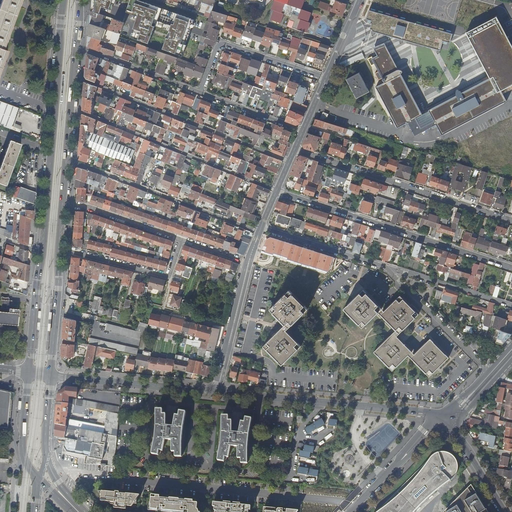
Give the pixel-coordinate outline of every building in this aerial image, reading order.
[(2,0),(0,7),(0,72),(8,52),(4,50),(21,0),(2,0)] [(123,7),(125,0),(123,0),(91,0),(91,11),(103,15),(107,17),(112,18),(113,19),(116,19),(116,20),(120,6),(123,7)] [(131,2),(129,2),(125,0),(123,7),(120,6),(116,20),(124,22),(130,4),(131,2)] [(157,0),(148,0),(147,4),(156,7),(157,4),(166,7),(166,6),(173,9),(174,6),(157,0)] [(208,12),(211,13),(212,10),(216,1),(214,0),(202,0),(202,2),(209,4),(208,6),(209,6),(208,9),(209,9),(208,12)] [(288,25),(296,28),(300,16),(309,20),(312,12),(302,9),(305,0),(259,0),(263,1),(262,0),(274,0),(276,0),(273,10),(275,11),(272,20),(281,23),(285,14),(291,16),(288,25)] [(332,11),(343,15),(346,4),(336,1),(336,2),(333,10),(332,10),(331,11),(332,11)] [(227,18),(228,15),(212,10),(211,13),(210,15),(215,17),(227,20),(227,18)] [(454,34),(369,10),(367,18),(372,20),(371,23),(373,23),(371,29),(374,29),(373,31),(419,44),(430,47),(437,49),(441,50),(444,41),(451,43),(454,34)] [(109,30),(111,25),(101,22),(103,15),(91,11),(90,24),(105,29),(109,30)] [(300,16),(296,28),(307,32),(311,20),(309,20),(300,16)] [(511,85),(511,43),(498,16),(467,32),(491,78),(494,77),(501,91),(511,85)] [(187,20),(179,17),(173,31),(181,34),(187,20)] [(226,22),(227,20),(215,17),(214,23),(217,24),(215,28),(219,30),(223,31),(226,22)] [(121,34),(124,22),(116,20),(116,19),(113,26),(111,25),(109,30),(113,31),(121,34)] [(217,24),(214,23),(208,21),(206,26),(205,30),(217,35),(219,30),(215,28),(217,24)] [(235,27),(236,23),(234,22),(233,25),(227,23),(226,22),(223,31),(233,35),(235,27)] [(120,36),(121,34),(113,31),(110,42),(109,43),(106,42),(104,45),(103,45),(104,41),(103,41),(104,37),(105,29),(90,24),(89,31),(88,46),(113,56),(116,49),(120,36)] [(147,36),(148,31),(132,25),(130,30),(135,31),(141,33),(144,34),(144,35),(147,36)] [(253,37),(255,30),(256,28),(246,25),(246,26),(245,30),(243,36),(252,39),(253,37)] [(241,37),(243,30),(235,27),(233,35),(239,36),(241,37)] [(275,32),(275,30),(266,27),(266,29),(264,33),(262,41),(266,42),(271,44),(272,41),(273,36),(270,35),(271,31),(275,32)] [(203,36),(215,41),(217,35),(205,30),(203,36)] [(262,41),(264,33),(255,30),(253,37),(262,41)] [(283,36),(284,32),(275,30),(275,32),(274,35),(282,38),(283,36)] [(158,51),(160,51),(165,36),(160,35),(155,49),(158,51)] [(282,39),(282,38),(274,35),(273,36),(272,41),(280,44),(281,42),(282,39)] [(127,39),(120,36),(116,49),(123,52),(127,39)] [(211,46),(213,47),(215,41),(203,36),(199,48),(198,48),(201,49),(203,50),(204,46),(203,46),(203,45),(204,45),(205,42),(212,44),(211,46)] [(311,45),(312,41),(302,38),(301,41),(301,44),(310,47),(311,45)] [(128,39),(127,39),(123,52),(133,55),(136,48),(137,43),(128,39)] [(290,44),(290,42),(283,39),(282,42),(281,42),(280,44),(279,48),(288,50),(288,49),(290,44)] [(136,48),(146,52),(147,47),(146,46),(137,43),(136,48)] [(299,48),(290,44),(288,49),(296,52),(295,55),(292,54),(290,61),(294,63),(296,57),(299,48)] [(327,52),(330,46),(320,44),(319,47),(318,49),(327,52)] [(400,74),(384,44),(373,48),(377,56),(371,59),(383,82),(400,74)] [(145,52),(156,56),(158,51),(155,49),(147,47),(146,52),(145,52)] [(307,50),(299,48),(296,57),(304,59),(307,50)] [(165,59),(167,54),(160,51),(158,51),(156,56),(165,59)] [(228,66),(233,52),(231,52),(229,54),(223,52),(222,56),(224,57),(221,63),(228,66)] [(238,69),(238,68),(238,67),(230,64),(232,61),(237,63),(237,64),(239,65),(241,58),(242,56),(233,52),(228,66),(235,68),(238,69)] [(308,60),(314,62),(316,54),(311,53),(309,52),(306,61),(307,62),(308,60)] [(87,54),(86,67),(94,71),(99,58),(87,54)] [(121,59),(129,62),(131,57),(123,54),(121,59)] [(175,63),(177,58),(167,54),(165,59),(168,61),(167,63),(171,64),(172,62),(175,63)] [(322,64),(325,56),(317,54),(316,54),(314,62),(322,64)] [(197,65),(205,68),(208,60),(198,56),(195,61),(198,62),(197,65)] [(238,68),(247,71),(251,61),(241,58),(239,65),(238,67),(238,68)] [(99,72),(107,75),(111,63),(104,60),(101,68),(100,67),(99,72)] [(181,71),(184,72),(187,65),(183,63),(183,62),(182,61),(181,63),(177,61),(175,68),(178,69),(177,71),(180,72),(181,71)] [(192,77),(194,71),(197,65),(193,63),(188,62),(187,65),(184,72),(182,76),(186,78),(187,75),(192,77)] [(107,75),(107,76),(111,77),(116,64),(111,63),(107,75)] [(234,71),(235,68),(228,66),(221,63),(218,73),(228,77),(230,77),(231,78),(232,76),(230,75),(228,75),(230,68),(231,70),(234,71)] [(266,79),(271,65),(267,64),(265,69),(262,77),(261,77),(262,74),(258,72),(257,76),(266,80),(266,79)] [(119,80),(124,67),(117,65),(113,78),(119,80)] [(200,81),(205,68),(197,65),(194,71),(198,73),(196,80),(200,81)] [(105,81),(105,80),(107,76),(107,75),(99,72),(94,71),(86,67),(85,77),(87,79),(103,85),(105,81)] [(119,80),(124,82),(129,69),(124,67),(119,80)] [(132,85),(137,72),(133,71),(128,84),(132,85)] [(137,72),(132,85),(134,86),(137,87),(139,83),(142,74),(137,72)] [(357,98),(369,91),(359,72),(347,79),(357,98)] [(228,77),(218,73),(214,84),(224,87),(228,77)] [(376,87),(398,128),(407,123),(422,115),(400,74),(383,82),(376,87)] [(152,81),(153,78),(144,75),(142,80),(151,84),(152,81)] [(287,83),(289,78),(280,75),(278,81),(277,83),(277,84),(281,85),(283,82),(287,83)] [(132,92),(134,86),(132,85),(128,84),(124,82),(119,80),(113,78),(111,77),(107,76),(105,80),(113,83),(112,87),(110,87),(110,88),(113,90),(115,84),(121,86),(130,90),(130,91),(132,92)] [(264,86),(266,80),(257,76),(255,82),(254,84),(257,85),(258,83),(264,86)] [(491,78),(429,111),(437,125),(442,135),(507,102),(501,91),(494,77),(491,78)] [(242,86),(244,82),(240,81),(238,85),(234,83),(236,80),(234,79),(233,79),(232,82),(229,89),(240,93),(242,87),(242,86)] [(272,93),(274,94),(275,90),(275,89),(277,85),(277,84),(277,83),(270,81),(270,80),(266,79),(266,80),(264,86),(263,88),(272,91),(271,93),(272,93)] [(294,95),(296,95),(299,86),(299,84),(289,81),(286,88),(286,90),(285,92),(294,95)] [(102,90),(102,89),(85,82),(83,96),(93,100),(105,105),(107,106),(109,106),(110,104),(111,102),(99,97),(96,96),(95,98),(94,97),(95,93),(96,94),(97,93),(96,92),(96,91),(101,93),(102,90)] [(249,97),(251,92),(253,86),(244,82),(242,86),(242,87),(244,88),(243,90),(246,91),(246,89),(248,90),(243,103),(242,105),(246,106),(249,97)] [(146,90),(148,91),(149,88),(142,85),(143,85),(139,83),(137,87),(146,90)] [(135,92),(144,95),(146,90),(137,87),(134,86),(132,92),(130,96),(133,97),(134,96),(133,96),(135,92)] [(251,92),(249,97),(255,99),(256,95),(257,95),(258,94),(261,95),(263,89),(262,89),(253,86),(251,92)] [(299,86),(296,95),(305,98),(308,89),(299,86)] [(271,93),(263,89),(261,95),(259,99),(269,103),(269,102),(272,93),(271,93)] [(155,94),(151,93),(148,91),(146,90),(144,95),(144,96),(151,99),(149,103),(151,104),(155,94)] [(172,101),(175,95),(161,90),(158,95),(167,99),(172,101)] [(184,99),(185,94),(181,92),(177,102),(182,104),(184,99)] [(269,103),(267,106),(271,107),(273,102),(274,99),(277,100),(276,102),(278,102),(280,96),(274,94),(272,93),(269,102),(269,103)] [(195,98),(185,94),(184,99),(187,100),(185,103),(192,106),(195,98)] [(166,103),(167,99),(158,95),(154,106),(163,109),(165,106),(167,107),(168,104),(166,103)] [(83,96),(82,110),(91,114),(93,100),(83,96)] [(287,109),(291,100),(283,97),(281,96),(278,105),(287,109)] [(298,102),(302,104),(304,99),(296,96),(294,100),(294,101),(298,102)] [(121,111),(123,106),(124,104),(126,100),(121,98),(116,109),(118,110),(121,111)] [(209,112),(210,109),(212,104),(201,100),(199,106),(206,108),(205,110),(209,112)] [(0,125),(19,132),(21,127),(12,124),(18,108),(0,101),(0,125)] [(173,113),(178,115),(180,108),(182,104),(177,102),(176,102),(172,101),(171,105),(175,107),(173,113)] [(305,111),(308,106),(305,105),(304,105),(302,104),(298,102),(294,101),(293,101),(291,106),(305,111)] [(111,109),(112,107),(109,106),(107,106),(106,107),(108,108),(104,117),(111,120),(114,111),(111,109)] [(133,116),(135,111),(123,106),(121,111),(123,112),(133,116)] [(147,114),(147,113),(145,112),(138,109),(135,117),(144,120),(147,114)] [(208,115),(212,116),(219,119),(221,115),(218,114),(219,112),(210,109),(209,112),(208,115)] [(300,124),(304,114),(296,110),(295,113),(291,111),(292,110),(290,109),(285,121),(296,125),(300,124)] [(232,122),(232,124),(236,126),(238,122),(240,114),(229,110),(226,117),(231,119),(231,121),(232,122)] [(202,117),(206,118),(208,115),(207,114),(199,111),(195,121),(202,124),(203,121),(201,120),(202,117)] [(437,125),(429,111),(422,115),(407,123),(413,137),(437,125)] [(133,122),(135,117),(133,116),(123,112),(118,124),(122,126),(125,119),(133,122)] [(158,120),(161,113),(156,112),(152,120),(151,123),(154,124),(156,125),(158,120)] [(320,120),(325,122),(328,114),(324,112),(323,112),(320,120)] [(93,133),(96,119),(82,114),(81,124),(89,125),(88,131),(93,133)] [(254,119),(241,114),(240,114),(238,122),(242,123),(251,127),(254,119)] [(171,120),(172,118),(164,115),(162,119),(166,121),(163,128),(165,129),(168,130),(169,126),(171,120)] [(145,127),(147,122),(144,120),(135,117),(133,122),(145,127)] [(184,123),(175,119),(173,124),(183,127),(184,123)] [(266,124),(254,119),(251,127),(263,131),(266,124)] [(320,120),(316,119),(314,124),(326,128),(327,127),(346,133),(348,129),(325,122),(320,120)] [(216,130),(223,133),(226,127),(228,122),(222,120),(221,120),(216,130)] [(104,133),(107,124),(99,121),(97,125),(102,127),(98,135),(102,137),(104,133)] [(154,124),(151,123),(147,122),(145,127),(142,134),(143,135),(146,128),(150,129),(152,130),(154,124)] [(228,122),(226,127),(230,129),(235,130),(236,131),(236,132),(235,132),(233,137),(237,138),(238,133),(239,132),(241,127),(236,126),(232,124),(228,122)] [(241,127),(246,130),(246,128),(247,128),(241,125),(242,123),(238,122),(236,126),(241,127)] [(81,124),(80,142),(84,143),(83,146),(86,147),(87,148),(89,140),(90,139),(90,140),(91,138),(85,136),(86,131),(88,131),(89,125),(81,124)] [(159,133),(162,127),(159,126),(156,125),(154,124),(152,130),(149,137),(151,138),(153,131),(159,133)] [(198,128),(186,124),(182,135),(186,137),(189,131),(196,133),(198,128)] [(263,137),(263,136),(266,130),(267,130),(269,125),(266,124),(263,131),(262,133),(261,136),(263,137)] [(121,136),(123,131),(109,125),(107,130),(121,136)] [(283,130),(284,128),(276,125),(273,132),(273,133),(281,136),(283,130)] [(165,129),(163,128),(162,127),(159,133),(157,140),(161,142),(163,136),(163,134),(165,129)] [(250,137),(258,140),(260,135),(256,134),(250,131),(246,130),(241,127),(239,132),(247,135),(248,136),(247,138),(249,139),(250,137)] [(204,144),(208,146),(209,144),(211,141),(211,139),(213,134),(202,130),(200,135),(203,136),(202,138),(206,139),(204,144)] [(270,139),(273,132),(270,131),(267,130),(266,130),(263,136),(270,139)] [(291,133),(283,130),(281,136),(281,137),(282,139),(282,140),(280,140),(279,143),(280,143),(281,144),(287,146),(288,141),(291,133)] [(94,142),(97,135),(93,133),(88,131),(86,131),(85,136),(91,138),(90,140),(90,139),(89,140),(94,142)] [(120,140),(130,144),(134,135),(123,131),(121,136),(120,140)] [(330,134),(322,131),(321,137),(325,139),(323,146),(326,147),(330,136),(330,134)] [(107,139),(118,143),(120,140),(109,136),(110,135),(104,133),(102,137),(107,139)] [(173,140),(186,145),(188,141),(189,138),(186,137),(182,135),(181,135),(180,134),(175,133),(174,135),(175,136),(173,140)] [(320,137),(308,133),(303,144),(304,148),(315,151),(320,137)] [(102,153),(107,139),(102,137),(98,135),(97,135),(94,142),(91,149),(94,151),(96,151),(102,153)] [(208,146),(210,147),(220,150),(221,146),(224,138),(214,135),(212,140),(220,142),(219,146),(211,143),(212,141),(211,141),(209,144),(208,146)] [(185,147),(184,151),(186,152),(189,145),(195,147),(194,152),(195,153),(197,148),(199,142),(198,142),(195,141),(189,138),(188,141),(186,145),(185,147)] [(128,164),(129,164),(135,150),(132,149),(129,148),(118,143),(107,139),(102,153),(106,155),(116,159),(122,161),(128,164)] [(345,148),(348,140),(345,139),(342,145),(339,155),(339,156),(343,157),(346,148),(345,148)] [(146,154),(148,147),(151,142),(145,140),(135,167),(140,169),(141,168),(141,167),(146,155),(146,154)] [(232,151),(235,144),(226,140),(225,144),(229,145),(227,149),(232,151)] [(21,145),(10,141),(0,166),(0,183),(6,186),(21,145)] [(158,151),(160,146),(151,142),(148,147),(158,151)] [(202,159),(205,159),(210,147),(208,146),(204,144),(199,142),(197,148),(203,150),(202,153),(204,154),(202,159)] [(333,153),(339,155),(342,145),(332,142),(328,152),(333,153)] [(368,149),(369,147),(355,142),(353,149),(364,152),(367,153),(368,149)] [(231,155),(232,155),(241,159),(247,162),(250,156),(252,151),(252,149),(248,148),(246,155),(245,155),(242,154),(242,156),(235,154),(239,144),(235,143),(235,144),(232,151),(231,155)] [(286,146),(287,146),(281,144),(280,146),(279,149),(273,147),(271,151),(283,156),(283,155),(284,156),(288,147),(286,146)] [(83,146),(79,159),(87,162),(91,149),(87,148),(86,147),(83,146)] [(211,162),(215,164),(217,159),(218,156),(220,151),(220,150),(210,147),(205,159),(209,161),(210,158),(209,157),(210,153),(217,156),(214,161),(212,160),(211,162)] [(171,156),(173,151),(167,148),(163,159),(160,158),(162,155),(158,154),(156,159),(162,161),(166,163),(168,164),(169,162),(171,156)] [(97,165),(102,167),(106,157),(106,155),(102,153),(96,151),(95,157),(96,157),(97,156),(100,158),(97,165)] [(178,168),(181,169),(181,168),(184,163),(184,162),(186,156),(173,151),(171,156),(176,158),(179,159),(176,167),(178,168)] [(224,167),(227,168),(230,160),(232,155),(231,155),(223,152),(220,151),(218,156),(228,160),(227,163),(226,163),(224,167)] [(264,168),(269,156),(266,155),(263,154),(260,162),(254,159),(252,163),(264,168)] [(147,167),(151,157),(146,155),(141,167),(143,167),(143,166),(147,167)] [(232,155),(230,160),(236,163),(234,168),(237,169),(241,159),(232,155)] [(297,157),(290,174),(299,177),(308,158),(300,155),(297,157)] [(374,167),(378,158),(369,155),(365,164),(374,167)] [(277,174),(282,161),(269,156),(264,168),(267,169),(277,174)] [(396,171),(399,161),(389,158),(388,162),(386,168),(396,171)] [(237,169),(236,172),(242,174),(246,163),(249,165),(250,163),(247,162),(241,159),(237,169)] [(410,163),(400,159),(399,161),(396,171),(395,174),(408,178),(412,167),(408,166),(410,163)] [(317,164),(318,162),(318,161),(314,160),(307,180),(312,181),(317,164)] [(386,168),(388,162),(381,160),(378,168),(385,171),(386,168)] [(104,167),(111,170),(114,163),(110,161),(109,165),(105,163),(104,167)] [(114,163),(111,170),(117,173),(120,165),(114,163)] [(181,169),(183,170),(187,172),(190,165),(184,163),(181,168),(181,169)] [(254,171),(257,165),(251,163),(250,163),(249,165),(249,166),(252,167),(252,168),(250,173),(246,171),(245,176),(251,178),(252,176),(254,172),(254,171)] [(467,166),(457,163),(453,174),(450,182),(449,185),(460,189),(464,190),(471,170),(480,173),(476,187),(483,189),(489,173),(468,166),(467,166)] [(133,170),(134,166),(129,164),(128,164),(126,168),(123,175),(130,177),(133,170)] [(202,177),(207,180),(211,181),(212,178),(216,168),(207,164),(202,177)] [(322,166),(317,164),(312,181),(317,183),(318,177),(322,166)] [(117,173),(123,175),(126,168),(120,165),(117,173)] [(265,175),(267,169),(264,168),(257,165),(254,171),(265,175)] [(77,173),(76,179),(79,180),(85,182),(92,185),(96,186),(98,187),(102,175),(89,171),(77,167),(77,173)] [(141,168),(140,169),(139,172),(136,180),(135,182),(139,184),(140,181),(145,169),(141,168)] [(158,184),(160,176),(162,174),(163,170),(157,168),(155,171),(153,170),(150,178),(155,180),(154,183),(153,184),(157,185),(158,184)] [(169,191),(169,192),(178,196),(180,189),(175,187),(182,170),(178,168),(173,180),(172,184),(169,191)] [(216,168),(212,178),(217,181),(222,170),(216,168)] [(130,177),(136,180),(139,172),(133,170),(130,177)] [(431,170),(430,174),(427,181),(430,182),(430,184),(437,187),(440,179),(431,176),(432,173),(433,170),(431,170)] [(428,175),(419,172),(416,181),(425,184),(428,175)] [(448,181),(440,179),(437,187),(447,190),(449,182),(450,182),(453,174),(450,173),(448,181)] [(226,187),(232,190),(237,177),(231,174),(229,180),(227,179),(227,181),(228,181),(226,187)] [(98,187),(102,188),(108,191),(110,191),(115,193),(117,194),(119,189),(115,188),(115,186),(117,182),(117,181),(109,178),(106,186),(104,185),(107,177),(102,175),(98,187)] [(332,180),(333,177),(327,175),(325,181),(324,181),(322,185),(328,187),(329,187),(332,180)] [(172,184),(173,180),(164,177),(164,178),(160,176),(158,184),(161,185),(161,186),(163,187),(166,188),(165,190),(169,191),(172,184)] [(237,177),(232,190),(239,192),(239,191),(237,190),(242,179),(237,177)] [(295,188),(300,190),(303,179),(299,177),(295,188)] [(386,185),(364,178),(361,187),(361,188),(377,193),(379,188),(381,189),(380,191),(384,190),(386,185)] [(349,188),(349,186),(332,180),(329,187),(332,188),(335,189),(338,190),(344,192),(347,193),(349,188)] [(199,198),(202,193),(200,193),(203,187),(193,183),(191,189),(187,187),(185,193),(189,194),(188,196),(189,197),(188,198),(194,200),(195,197),(199,198)] [(253,183),(247,196),(252,198),(258,185),(253,183)] [(361,188),(361,187),(350,183),(349,186),(349,188),(359,192),(361,188)] [(269,193),(270,190),(258,185),(252,198),(259,201),(261,196),(259,196),(261,192),(265,194),(265,195),(268,196),(269,193)] [(304,193),(314,196),(316,188),(306,185),(304,193)] [(96,186),(94,188),(99,190),(96,196),(92,195),(90,203),(92,203),(96,205),(100,194),(101,191),(102,188),(98,187),(96,186)] [(134,201),(135,201),(137,195),(143,197),(145,191),(131,186),(126,198),(128,198),(134,201)] [(18,198),(35,204),(36,193),(20,187),(16,198),(18,198)] [(342,198),(345,199),(347,193),(344,192),(343,194),(337,192),(334,191),(335,189),(332,188),(331,191),(330,194),(335,196),(334,200),(338,201),(339,197),(342,198)] [(501,192),(496,190),(494,195),(494,197),(492,203),(494,203),(493,206),(503,209),(507,198),(500,195),(501,192)] [(318,200),(327,203),(328,201),(329,197),(330,195),(320,192),(318,200)] [(494,197),(494,195),(484,192),(481,201),(490,204),(492,197),(494,197)] [(209,210),(212,211),(214,206),(216,199),(215,199),(202,193),(199,198),(198,201),(196,206),(205,209),(206,207),(203,206),(203,207),(200,206),(203,200),(214,204),(213,206),(211,205),(209,210)] [(96,205),(103,207),(105,200),(106,197),(100,194),(96,205)] [(410,206),(411,200),(413,196),(407,194),(404,204),(403,204),(402,208),(406,209),(407,205),(410,206)] [(393,208),(395,202),(376,195),(374,202),(382,205),(393,208)] [(159,210),(162,211),(166,200),(161,197),(159,201),(158,204),(151,202),(149,201),(147,205),(153,208),(159,210)] [(109,209),(116,212),(119,204),(121,198),(119,198),(118,202),(117,204),(112,202),(109,209)] [(246,198),(242,210),(245,211),(246,211),(253,214),(256,205),(249,202),(250,200),(246,198)] [(216,199),(214,206),(228,212),(229,211),(231,205),(226,203),(216,199)] [(103,207),(109,209),(112,202),(105,200),(103,207)] [(166,213),(167,213),(168,211),(172,202),(166,200),(162,211),(166,213)] [(371,203),(370,202),(363,200),(360,210),(369,213),(373,203),(371,203)] [(424,210),(426,204),(411,200),(410,206),(408,212),(413,214),(414,211),(417,211),(418,208),(424,210)] [(278,201),(275,208),(279,210),(280,208),(282,208),(280,214),(290,217),(292,210),(293,206),(288,204),(285,203),(278,201)] [(116,212),(123,214),(126,207),(124,206),(119,204),(116,212)] [(175,216),(176,216),(177,214),(178,212),(180,207),(181,205),(178,204),(175,211),(173,210),(171,213),(171,214),(172,215),(175,216)] [(144,213),(150,215),(153,208),(147,205),(144,213)] [(178,212),(177,214),(181,215),(186,217),(188,212),(189,213),(191,213),(193,214),(194,210),(181,205),(180,207),(178,212)] [(237,221),(241,223),(245,211),(242,210),(231,205),(229,211),(242,216),(241,219),(238,218),(237,221)] [(400,211),(393,208),(382,205),(380,212),(383,213),(384,211),(394,214),(391,222),(396,223),(398,216),(400,211)] [(123,214),(129,216),(131,209),(126,207),(123,214)] [(326,222),(327,218),(329,213),(309,207),(305,217),(307,217),(307,216),(326,222)] [(129,216),(135,218),(137,211),(137,210),(131,208),(131,209),(129,216)] [(148,222),(154,225),(157,217),(153,216),(154,215),(155,211),(158,212),(159,210),(153,208),(150,215),(148,222)] [(30,219),(33,219),(34,211),(25,210),(25,215),(24,214),(24,213),(22,212),(21,213),(20,213),(20,215),(30,219)] [(154,225),(161,227),(163,219),(160,218),(160,217),(162,213),(163,214),(165,215),(166,213),(162,211),(159,210),(158,212),(157,216),(157,217),(154,225)] [(200,225),(206,227),(208,221),(203,220),(202,223),(197,221),(200,212),(195,210),(191,222),(193,223),(200,225)] [(135,218),(142,220),(144,213),(141,212),(137,211),(135,218)] [(254,221),(256,216),(253,214),(246,211),(244,216),(254,221)] [(441,217),(441,216),(427,212),(427,214),(423,213),(422,218),(420,223),(419,227),(422,228),(424,223),(438,227),(439,223),(441,217)] [(458,225),(461,214),(456,212),(453,222),(455,222),(453,228),(456,229),(458,225)] [(142,220),(148,222),(150,215),(144,213),(142,220)] [(161,227),(167,229),(172,215),(171,214),(168,213),(167,216),(168,217),(168,218),(166,219),(166,220),(163,219),(161,227)] [(280,214),(278,213),(275,222),(285,225),(285,222),(289,223),(291,217),(290,217),(280,214)] [(100,217),(93,214),(92,219),(91,222),(98,224),(100,217)] [(26,245),(27,245),(28,244),(29,237),(30,219),(20,215),(18,234),(16,233),(16,237),(18,237),(18,242),(26,245)] [(167,229),(174,231),(178,220),(173,219),(175,216),(172,215),(167,229)] [(330,224),(336,225),(339,217),(334,215),(332,219),(327,218),(326,222),(330,223),(330,224)] [(407,226),(410,217),(403,216),(401,224),(407,226)] [(107,219),(100,217),(98,224),(105,227),(107,219)] [(289,223),(289,224),(304,229),(305,227),(306,222),(304,221),(292,217),(291,217),(289,223)] [(416,219),(410,217),(407,226),(413,228),(416,219)] [(448,220),(441,217),(439,223),(446,226),(448,220)] [(174,231),(182,234),(184,226),(185,225),(183,225),(183,226),(180,225),(182,219),(179,218),(178,220),(174,231)] [(115,222),(107,219),(105,227),(108,228),(105,237),(106,237),(109,238),(112,229),(115,222)] [(182,234),(189,236),(191,229),(193,225),(193,223),(191,222),(186,220),(185,223),(189,224),(187,228),(184,226),(182,234)] [(222,234),(223,234),(224,231),(228,233),(229,232),(232,232),(234,227),(226,224),(227,222),(224,221),(220,233),(222,234)] [(122,224),(115,222),(112,229),(114,230),(119,232),(122,224)] [(317,233),(331,237),(331,235),(333,230),(324,227),(306,222),(305,227),(317,231),(317,233)] [(351,236),(356,238),(357,236),(359,229),(361,224),(355,222),(352,233),(351,236)] [(452,228),(439,223),(438,227),(437,229),(450,234),(452,228)] [(129,227),(122,224),(119,232),(125,234),(125,237),(123,236),(121,241),(124,242),(125,239),(126,237),(129,227)] [(460,226),(458,225),(456,229),(454,235),(454,236),(453,240),(456,241),(459,234),(460,235),(462,230),(459,229),(460,226)] [(506,229),(497,226),(495,232),(504,235),(506,229)] [(137,229),(129,227),(126,237),(128,237),(129,235),(134,237),(137,229)] [(241,241),(249,244),(250,240),(244,237),(243,238),(240,237),(244,229),(241,228),(239,227),(237,232),(234,238),(241,241)] [(10,238),(12,238),(12,231),(3,228),(2,235),(10,238)] [(375,230),(372,238),(378,240),(381,230),(378,229),(375,228),(375,230)] [(114,230),(112,229),(109,238),(114,239),(117,240),(118,234),(113,232),(114,230)] [(144,232),(137,229),(134,237),(142,239),(144,232)] [(189,236),(196,239),(198,231),(191,229),(189,236)] [(360,239),(371,242),(372,238),(375,230),(370,229),(366,239),(365,238),(363,237),(361,236),(360,239)] [(484,231),(480,229),(477,238),(474,246),(489,251),(491,242),(485,240),(481,239),(482,237),(484,231)] [(209,243),(215,245),(218,238),(219,236),(217,236),(217,237),(213,236),(214,234),(219,235),(220,233),(213,230),(213,233),(212,236),(209,243)] [(333,230),(331,235),(345,240),(347,235),(344,234),(334,231),(333,230)] [(381,230),(378,240),(388,243),(391,233),(381,230)] [(196,239),(202,241),(205,234),(198,231),(196,239)] [(152,234),(144,232),(142,239),(149,242),(152,234)] [(202,241),(209,243),(212,236),(205,233),(205,234),(202,241)] [(398,248),(402,237),(391,233),(388,243),(393,245),(393,247),(398,248)] [(159,237),(152,234),(149,242),(152,243),(152,244),(153,245),(153,244),(156,245),(157,245),(159,237)] [(474,246),(477,238),(464,234),(461,246),(473,250),(474,246)] [(166,239),(159,237),(157,245),(160,246),(164,247),(166,239)] [(82,239),(74,238),(73,246),(82,247),(82,239)] [(215,245),(223,248),(225,240),(220,239),(218,238),(215,245)] [(354,245),(369,250),(370,246),(371,242),(360,239),(358,238),(356,238),(354,245)] [(95,241),(89,239),(89,240),(87,247),(94,249),(96,242),(96,241),(95,241)] [(173,242),(166,239),(164,247),(163,249),(164,249),(165,247),(171,249),(173,242)] [(223,248),(229,250),(231,243),(228,241),(225,240),(223,248)] [(244,255),(249,244),(241,241),(240,243),(238,248),(234,247),(236,243),(232,241),(231,243),(229,250),(244,255)] [(489,251),(488,251),(499,255),(500,253),(506,255),(508,246),(506,245),(501,244),(495,242),(492,241),(491,242),(489,251)] [(103,243),(101,243),(96,242),(94,249),(102,251),(104,244),(105,242),(104,242),(103,243)] [(416,242),(412,255),(418,257),(420,248),(422,244),(416,242)] [(104,244),(102,251),(111,253),(112,248),(113,245),(104,244)] [(6,245),(4,253),(12,255),(12,253),(14,248),(6,245)] [(188,255),(191,248),(184,245),(181,253),(185,254),(183,260),(179,259),(178,263),(185,265),(187,258),(188,255)] [(112,248),(111,253),(110,256),(117,257),(119,250),(117,249),(112,248)] [(131,253),(127,252),(125,259),(131,261),(133,253),(134,248),(134,250),(132,249),(131,253)] [(195,257),(198,250),(191,248),(188,255),(195,257)] [(14,260),(25,264),(28,252),(20,249),(19,254),(16,253),(15,256),(18,257),(17,260),(15,259),(14,260)] [(127,252),(119,250),(117,257),(125,259),(127,252)] [(133,253),(131,261),(138,263),(140,255),(141,251),(139,250),(138,255),(133,253)] [(202,260),(205,252),(198,250),(195,257),(202,260)] [(443,250),(439,264),(444,265),(445,261),(448,252),(443,250)] [(148,252),(147,252),(145,256),(140,255),(138,263),(145,265),(147,257),(148,253),(148,252)] [(207,268),(212,255),(205,252),(202,260),(200,266),(206,267),(207,268)] [(453,264),(457,255),(448,252),(445,261),(453,264)] [(169,259),(170,256),(162,254),(161,257),(161,258),(161,260),(158,268),(165,270),(168,262),(165,261),(166,258),(169,259)] [(214,269),(218,257),(212,255),(207,268),(207,270),(213,273),(214,269)] [(26,282),(28,281),(29,265),(25,264),(14,260),(11,259),(3,257),(2,262),(22,269),(21,271),(23,271),(22,273),(19,271),(17,278),(26,282)] [(86,267),(88,260),(85,259),(83,264),(80,264),(80,258),(76,258),(76,257),(74,257),(74,258),(72,257),(71,265),(79,265),(81,266),(86,267)] [(147,257),(145,265),(152,266),(154,258),(154,257),(153,257),(153,258),(147,257)] [(223,267),(225,259),(218,257),(214,269),(219,271),(217,276),(219,277),(220,277),(221,272),(223,267)] [(154,258),(152,266),(158,268),(161,260),(154,258)] [(238,267),(239,264),(225,259),(223,267),(230,269),(230,270),(234,271),(236,266),(238,267)] [(86,268),(93,270),(95,262),(88,260),(86,267),(86,268)] [(101,273),(103,264),(95,262),(93,270),(101,273)] [(475,275),(472,285),(477,286),(481,273),(484,265),(485,265),(485,264),(480,262),(479,265),(476,274),(476,275),(475,275)] [(193,268),(192,268),(185,265),(178,263),(175,271),(177,271),(178,270),(179,271),(180,271),(180,269),(189,272),(191,273),(193,268)] [(108,275),(110,266),(103,264),(101,273),(108,275)] [(439,264),(438,264),(437,269),(449,273),(449,272),(451,267),(444,265),(439,264)] [(71,272),(79,273),(79,265),(71,265),(71,272)] [(115,276),(117,268),(110,266),(108,275),(115,276)] [(467,283),(472,285),(475,275),(451,267),(449,272),(460,275),(469,278),(467,283)] [(0,268),(0,269),(0,280),(8,284),(9,279),(4,278),(5,274),(11,276),(11,274),(8,273),(9,272),(6,271),(6,269),(0,268)] [(89,275),(92,276),(93,270),(86,268),(85,270),(84,274),(83,278),(88,279),(89,275)] [(123,276),(124,270),(117,268),(115,276),(122,278),(123,276)] [(92,276),(91,278),(99,280),(100,273),(101,273),(93,270),(92,276)] [(131,279),(133,272),(124,270),(123,276),(131,279)] [(231,283),(234,276),(232,276),(233,274),(229,272),(228,273),(224,281),(227,282),(231,283)] [(448,274),(448,277),(459,280),(460,275),(449,272),(449,273),(448,274)] [(152,288),(157,289),(160,279),(151,276),(148,287),(148,288),(152,290),(152,288)] [(162,290),(165,280),(160,279),(157,289),(162,290)] [(70,280),(69,288),(78,290),(79,280),(78,280),(70,280)] [(172,280),(170,289),(178,291),(180,282),(172,280)] [(421,293),(425,294),(427,292),(427,291),(427,290),(417,280),(416,280),(415,280),(413,282),(412,283),(413,284),(413,285),(421,293)] [(132,292),(142,295),(145,286),(145,284),(135,281),(134,281),(132,292)] [(223,293),(226,294),(231,283),(227,282),(223,293)] [(67,287),(67,292),(70,295),(71,294),(79,296),(80,290),(78,290),(69,288),(67,287)] [(451,302),(455,304),(459,293),(445,288),(443,293),(452,296),(451,302)] [(308,308),(305,305),(289,289),(270,308),(270,309),(274,313),(285,324),(283,326),(268,341),(263,346),(266,349),(282,365),(302,345),(286,330),(288,328),(308,308)] [(348,304),(344,308),(354,319),(363,327),(367,324),(378,312),(380,315),(393,327),(396,330),(394,332),(391,335),(374,351),(385,362),(393,371),(408,355),(411,358),(419,366),(425,372),(429,377),(432,375),(441,365),(449,357),(444,352),(438,346),(432,340),(430,338),(424,345),(415,354),(412,351),(397,336),(399,334),(419,314),(400,295),(400,296),(384,311),(382,308),(372,298),(364,289),(360,293),(348,304)] [(179,308),(182,297),(173,295),(170,305),(179,308)] [(91,309),(99,310),(100,306),(102,298),(95,296),(93,304),(91,309)] [(0,325),(7,326),(17,327),(18,317),(19,317),(19,309),(6,308),(6,305),(11,305),(11,300),(6,300),(6,301),(1,301),(2,299),(0,299),(0,304),(1,304),(0,307),(0,325)] [(131,300),(126,299),(120,322),(125,324),(131,300)] [(455,305),(453,315),(458,317),(458,316),(459,312),(476,317),(477,311),(455,305)] [(102,315),(105,315),(105,314),(106,311),(103,310),(103,307),(100,306),(99,310),(98,312),(102,313),(102,315)] [(490,314),(487,313),(483,326),(488,328),(492,315),(490,314)] [(168,327),(171,316),(162,314),(159,325),(168,327)] [(175,329),(178,318),(171,316),(168,327),(175,329)] [(500,329),(503,318),(496,316),(493,327),(500,329)] [(79,325),(80,321),(64,317),(63,338),(82,342),(82,340),(78,339),(78,340),(75,339),(76,324),(79,325)] [(184,320),(178,318),(175,329),(182,331),(184,320)] [(181,332),(188,334),(190,325),(187,325),(188,321),(184,320),(182,331),(181,332)] [(140,339),(142,332),(136,331),(106,323),(105,329),(140,339)] [(195,336),(198,324),(195,323),(195,324),(194,324),(193,326),(190,325),(188,334),(195,336)] [(202,338),(205,326),(198,324),(195,336),(202,338)] [(207,339),(209,340),(212,328),(205,326),(202,338),(207,339)] [(207,349),(214,351),(216,345),(219,329),(212,327),(212,328),(209,340),(207,349)] [(112,349),(116,351),(129,354),(137,355),(137,353),(138,349),(90,337),(88,344),(89,344),(96,346),(99,346),(112,349)] [(207,349),(209,340),(207,339),(206,342),(202,341),(200,347),(207,349)] [(61,355),(69,356),(73,356),(74,345),(62,344),(61,355)] [(85,365),(92,367),(96,346),(89,344),(85,365)] [(110,356),(112,349),(99,346),(98,351),(106,353),(105,355),(110,356)] [(205,356),(207,349),(200,347),(199,347),(198,354),(205,356)] [(135,364),(148,367),(150,357),(151,356),(143,354),(137,353),(137,355),(136,360),(135,364)] [(186,371),(188,361),(182,359),(182,356),(176,354),(175,360),(173,368),(182,370),(186,371)] [(149,368),(156,369),(159,358),(150,357),(148,367),(148,369),(149,368)] [(156,370),(157,369),(164,370),(167,359),(159,357),(159,358),(156,369),(156,370)] [(175,360),(167,358),(167,359),(164,370),(164,371),(165,369),(172,371),(173,370),(173,368),(175,360)] [(134,368),(135,364),(136,360),(130,359),(128,359),(125,370),(130,371),(131,368),(134,368)] [(186,371),(194,372),(196,361),(189,359),(188,361),(186,371)] [(194,372),(201,374),(203,365),(203,363),(196,361),(194,372)] [(356,373),(354,382),(354,383),(354,384),(354,385),(355,385),(355,386),(356,387),(357,387),(357,388),(358,388),(359,389),(360,390),(361,390),(361,388),(362,388),(364,388),(365,388),(366,388),(367,388),(368,387),(369,386),(370,386),(371,385),(372,384),(372,383),(373,382),(371,382),(371,380),(371,379),(371,378),(371,377),(371,376),(370,374),(369,373),(369,372),(368,371),(367,371),(367,370),(368,370),(368,369),(369,369),(369,368),(370,368),(370,367),(370,366),(370,365),(370,364),(369,364),(369,363),(368,363),(367,363),(366,363),(365,363),(364,364),(363,365),(363,366),(363,367),(363,368),(364,368),(364,369),(365,369),(364,371),(363,371),(362,371),(361,371),(360,371),(359,371),(359,372),(358,372),(357,372),(356,373)] [(203,365),(201,374),(209,376),(212,367),(203,365)] [(231,377),(237,378),(239,369),(233,367),(231,377)] [(239,381),(248,382),(249,379),(250,371),(251,370),(243,369),(242,375),(240,374),(239,381)] [(249,379),(259,382),(261,374),(250,371),(249,379)] [(69,404),(69,403),(69,399),(69,396),(77,397),(78,388),(68,387),(58,396),(57,402),(63,403),(69,404)] [(502,404),(506,388),(501,387),(500,387),(497,402),(500,402),(498,411),(495,410),(494,415),(500,416),(502,404)] [(0,427),(9,428),(13,394),(0,390),(0,427)] [(96,409),(97,403),(77,399),(76,406),(96,409)] [(57,403),(55,424),(66,426),(67,416),(68,416),(68,412),(78,414),(78,413),(87,414),(88,411),(96,412),(96,409),(76,406),(69,404),(63,403),(57,402),(57,403)] [(119,414),(120,407),(97,403),(96,409),(108,412),(119,414)] [(183,428),(186,412),(180,411),(179,415),(176,415),(174,424),(170,423),(166,423),(166,414),(163,414),(163,409),(156,409),(156,425),(155,437),(152,453),(159,454),(159,450),(163,450),(165,439),(172,440),(172,451),(176,451),(176,456),(182,456),(182,440),(183,428)] [(104,434),(117,436),(119,414),(108,412),(105,427),(104,434)] [(500,420),(500,416),(494,415),(490,414),(488,424),(493,425),(494,420),(496,420),(494,427),(498,428),(499,425),(500,420)] [(249,435),(252,419),(246,418),(245,423),(241,422),(239,431),(236,431),(232,431),(232,421),(229,421),(228,417),(222,417),(222,433),(221,446),(218,461),(224,462),(225,458),(229,458),(231,447),(238,447),(238,459),(242,459),(242,464),(248,464),(248,448),(249,435)] [(104,434),(105,427),(71,420),(69,421),(68,427),(80,429),(104,434)] [(322,420),(305,427),(308,432),(325,425),(322,420)] [(511,438),(511,422),(500,420),(499,425),(507,427),(505,437),(506,438),(511,438)] [(55,424),(54,436),(65,438),(66,431),(67,426),(66,426),(55,424)] [(78,440),(105,446),(106,443),(102,442),(104,434),(80,429),(79,434),(78,440)] [(480,432),(480,436),(482,437),(482,440),(487,441),(490,441),(488,447),(494,448),(496,436),(480,432)] [(103,460),(105,446),(78,440),(67,438),(65,448),(67,452),(88,456),(88,457),(103,460)] [(313,448),(304,447),(303,453),(300,452),(300,458),(310,459),(311,453),(312,453),(313,448)] [(391,501),(376,511),(414,511),(419,507),(423,503),(432,495),(436,492),(439,490),(448,483),(451,481),(452,480),(455,478),(456,475),(457,470),(458,465),(457,461),(456,460),(455,457),(454,455),(453,454),(452,453),(450,452),(446,451),(445,451),(441,451),(439,452),(436,454),(433,455),(421,472),(406,488),(391,501)] [(502,456),(499,469),(507,470),(510,457),(502,456)] [(318,470),(299,468),(299,474),(317,476),(318,470)] [(505,486),(511,488),(511,480),(511,471),(510,471),(507,470),(499,469),(498,468),(497,475),(509,477),(505,486)] [(140,494),(99,490),(112,503),(132,505),(140,494)] [(186,511),(200,511),(199,508),(198,508),(198,501),(194,501),(194,499),(186,498),(186,499),(161,496),(161,494),(152,493),(152,501),(149,501),(149,505),(151,505),(151,509),(165,510),(165,509),(171,510),(171,511),(180,511),(186,511)] [(483,511),(472,494),(464,502),(468,509),(464,511),(461,505),(455,510),(456,511),(483,511)] [(217,503),(217,507),(219,508),(218,511),(220,511),(219,511),(252,511),(253,511),(252,511),(254,511),(255,506),(245,505),(245,504),(237,503),(237,505),(235,505),(235,503),(228,502),(228,504),(217,503)]
